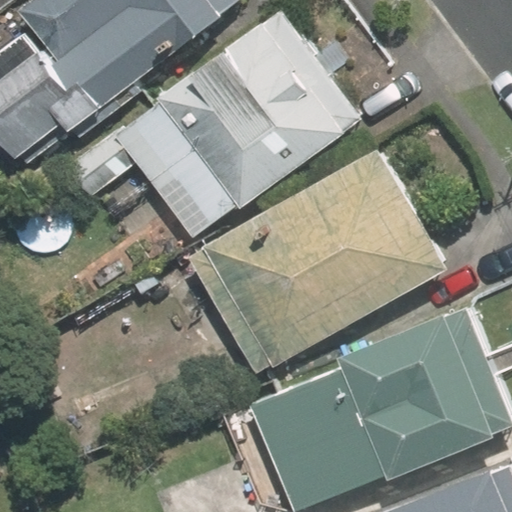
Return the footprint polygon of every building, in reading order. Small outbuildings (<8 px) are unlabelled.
[(36,0),(29,7),(59,42),(0,91),(0,108),(29,143),(72,107),(88,127),(238,0),(36,0)] [(203,236),(251,202),(372,116),(294,5),(173,91),(76,159),(101,194),(149,160),(203,236)] [(396,143),(200,251),(265,369),(461,264),(396,143)] [(308,508),(401,472),(511,429),(511,376),(482,301),(353,351),(357,360),(264,397),(308,508)] [(141,387),(100,309),(9,356),(42,421),(75,404),(82,418),(141,387)] [(374,511),(511,511),(511,467),(508,457),(380,510),(374,511)]
